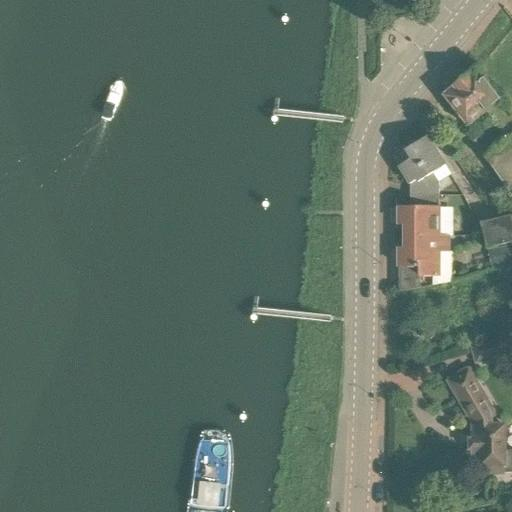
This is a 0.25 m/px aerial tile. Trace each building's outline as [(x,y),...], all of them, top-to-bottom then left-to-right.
[(511,131),(511,113),(490,85),(478,70),(471,75),(470,74),(454,87),(455,88),(444,96),(468,126),(486,111),(506,137),(511,131)] [(511,135),(486,156),(511,194),(509,195),(511,198),(511,197),(511,215),(511,216),(511,219),(511,135)] [(439,184),(433,174),(446,165),(428,136),(407,150),(413,159),(400,166),(411,184),(411,198),(440,196),(439,184)] [(400,292),(420,292),(420,277),(442,277),(442,252),(450,253),(450,236),(441,235),(441,207),(440,207),(440,196),(411,198),(411,207),(400,207),(400,225),(404,225),(404,248),(400,248),(400,292)] [(488,249),(511,242),(511,219),(511,216),(482,223),(488,249)] [(511,258),(509,246),(493,250),(497,266),(511,262),(511,258)] [(476,365),(511,354),(511,348),(508,335),(471,346),(476,365)] [(478,473),(498,473),(511,472),(511,449),(507,450),(507,424),(500,424),(497,412),(471,368),(449,381),(474,423),(474,433),(471,433),(471,456),(478,456),(478,473)]
